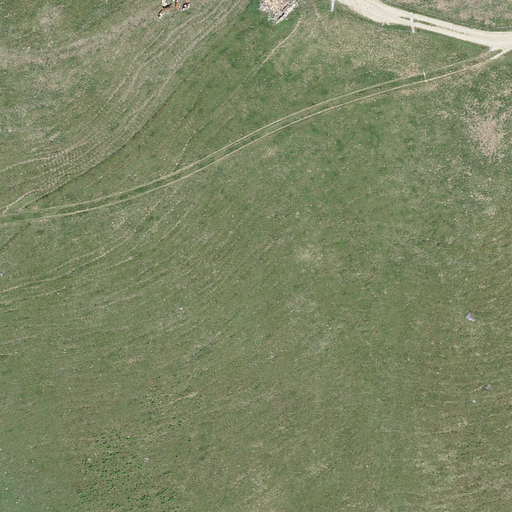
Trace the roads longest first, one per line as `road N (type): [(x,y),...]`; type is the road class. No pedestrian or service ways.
road 1 (track): [(0,205),(504,45)]
road 2 (track): [(504,45),(362,0)]
